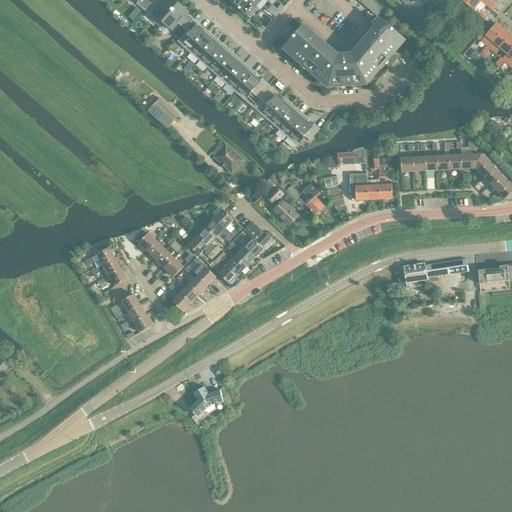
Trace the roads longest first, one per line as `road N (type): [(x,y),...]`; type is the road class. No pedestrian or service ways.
road 1 (tertiary): [(72,431),(361,273),(420,254),(511,244)]
road 2 (residential): [(210,6),(318,102),(384,97),(412,64)]
road 3 (residential): [(301,257),(370,219),(511,207)]
road 4 (unclassified): [(72,431),(76,417),(221,312),(234,293)]
road 5 (unclassified): [(0,436),(128,352)]
